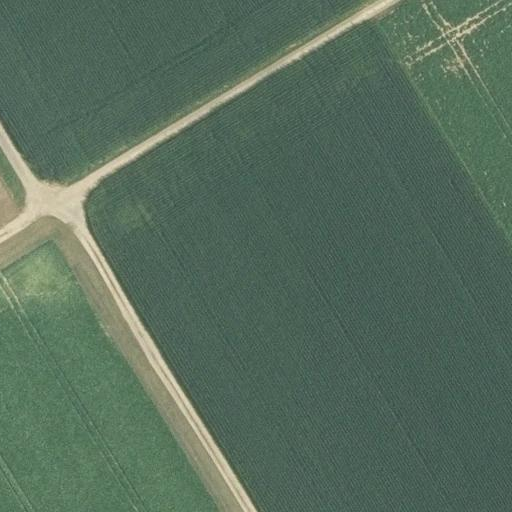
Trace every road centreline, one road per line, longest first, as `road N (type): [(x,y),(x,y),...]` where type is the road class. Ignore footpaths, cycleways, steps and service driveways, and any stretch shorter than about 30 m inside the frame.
road 1 (track): [(0,237),(392,0)]
road 2 (track): [(249,511),(60,200)]
